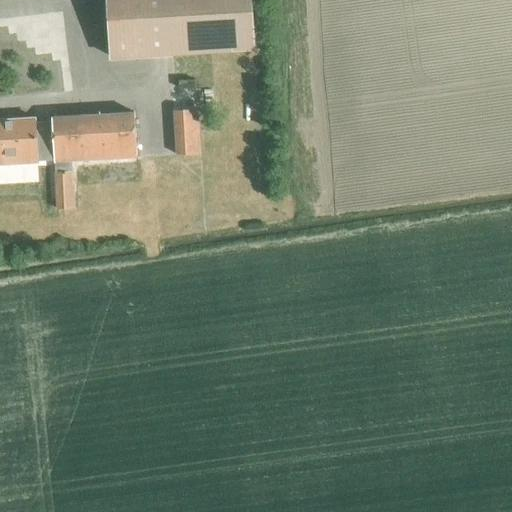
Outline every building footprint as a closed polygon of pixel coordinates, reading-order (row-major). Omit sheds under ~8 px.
[(108,0),(112,57),(251,49),(248,0),(108,0)] [(199,109),(173,111),(175,154),(201,152),(199,109)] [(132,111),(50,116),(54,163),(135,158),(132,111)] [(0,166),(52,164),(49,117),(0,119),(0,166)] [(71,171),(54,172),(56,209),(74,208),(71,171)]
